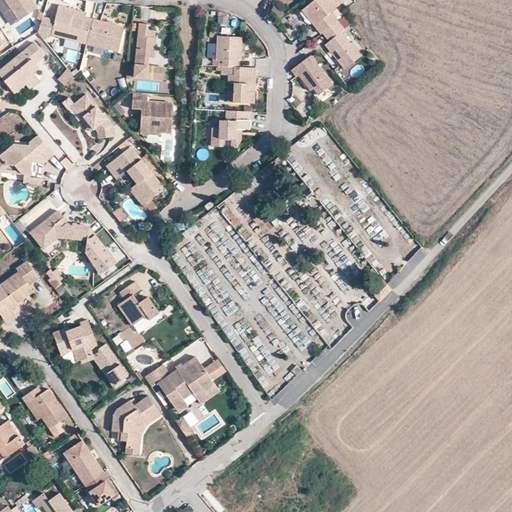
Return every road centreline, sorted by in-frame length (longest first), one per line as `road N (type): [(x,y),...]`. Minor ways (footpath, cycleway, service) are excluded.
road 1 (residential): [(158,259),(168,218),(265,146),(277,114),(275,49),(261,22),(233,4),(195,0)]
road 2 (unclassified): [(270,419),(511,168)]
road 3 (residential): [(270,419),(158,259)]
road 4 (residential): [(48,367),(150,511)]
road 5 (residential): [(156,511),(270,419)]
